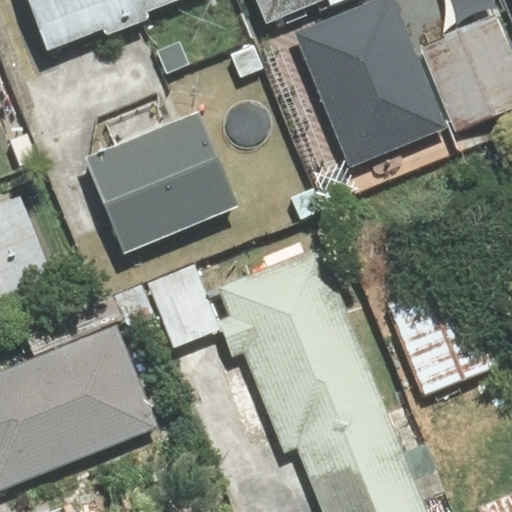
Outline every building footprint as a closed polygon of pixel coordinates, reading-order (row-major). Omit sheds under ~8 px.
[(16,0),(41,60),(191,0),(16,0)] [(249,0),(263,32),(336,0),(249,0)] [(405,0),(380,0),(310,28),(361,153),(452,116),(405,0)] [(214,118),(105,159),(139,246),(247,205),(214,118)] [(34,195),(0,208),(0,313),(70,286),(34,195)] [(422,511),(316,250),(214,291),(227,322),(213,327),(227,362),(241,357),(281,458),(295,452),(319,511),(422,511)] [(511,351),(484,273),(392,306),(426,399),(511,368),(511,351)] [(0,498),(157,434),(113,328),(0,374),(0,498)] [(511,511),(511,500),(482,511),(511,511)]
